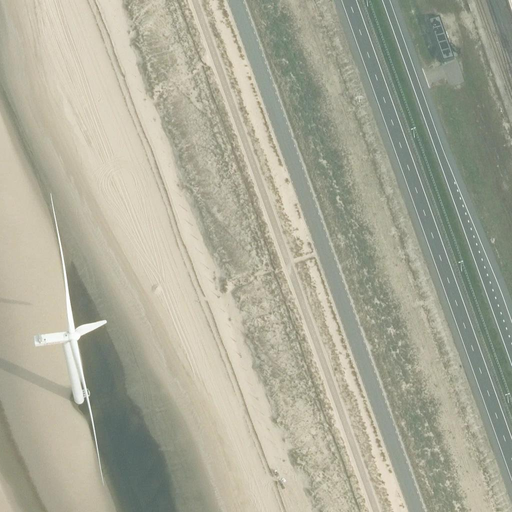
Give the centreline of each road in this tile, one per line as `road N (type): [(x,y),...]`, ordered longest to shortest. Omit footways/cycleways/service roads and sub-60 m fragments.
road 1 (unclassified): [(233,0),(415,511)]
road 2 (trunk): [(355,37),(511,466)]
road 3 (secondary): [(511,358),(387,0)]
